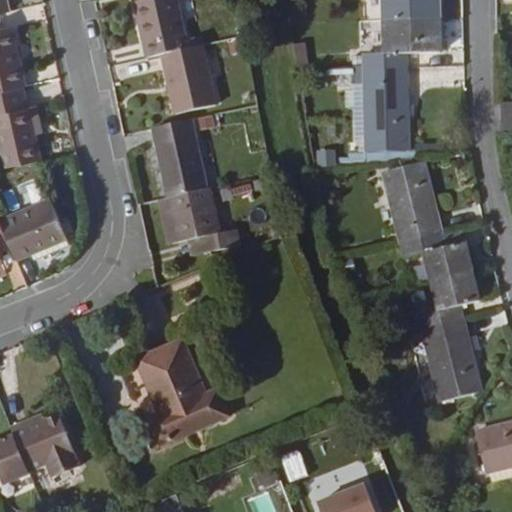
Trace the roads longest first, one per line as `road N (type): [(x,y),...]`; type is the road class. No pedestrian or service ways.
road 1 (residential): [(0,322),(70,293),(96,271),(110,239),(109,199),(65,0)]
road 2 (residential): [(485,0),(487,140),(511,262)]
